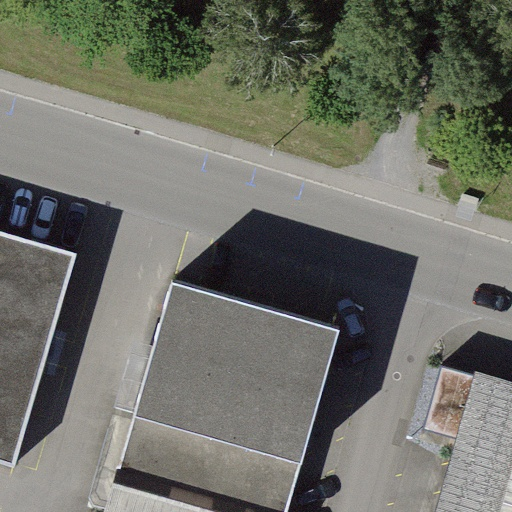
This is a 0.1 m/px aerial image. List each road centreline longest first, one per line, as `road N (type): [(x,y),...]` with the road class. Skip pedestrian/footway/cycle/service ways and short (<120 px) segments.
road 1 (residential): [(511,287),(0,133)]
road 2 (track): [(360,241),(443,0)]
